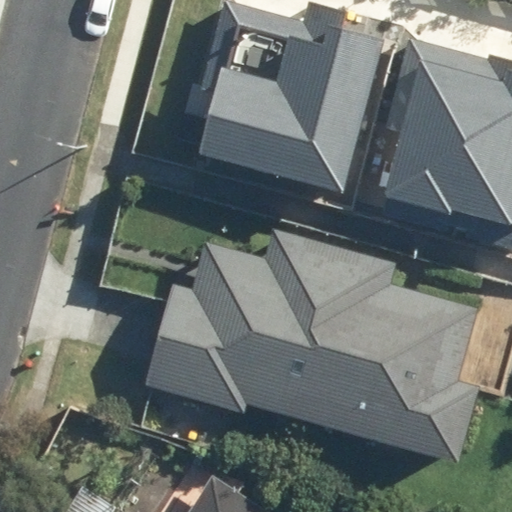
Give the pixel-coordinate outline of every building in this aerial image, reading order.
[(200,146),(348,178),(383,18),(335,7),(332,21),(291,13),(280,62),(221,50),(200,146)] [(389,183),(511,209),(511,62),(420,42),(389,183)] [(162,291),(130,389),(224,420),(228,409),(431,476),(458,394),(438,387),(460,319),(371,290),(379,267),(264,230),(253,264),(194,245),(177,296),(162,291)] [(241,511),(200,485),(182,511),(241,511)] [(107,511),(69,486),(51,511),(107,511)]
